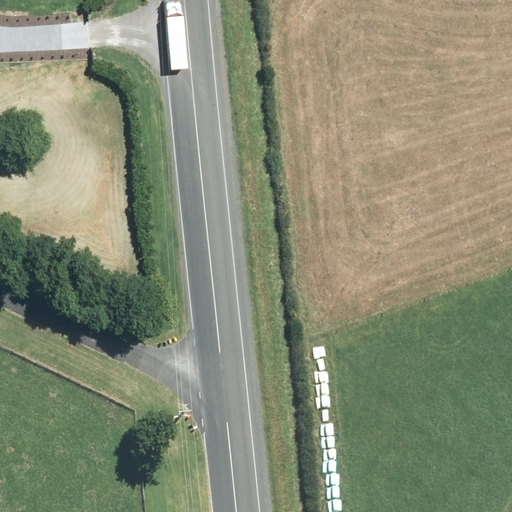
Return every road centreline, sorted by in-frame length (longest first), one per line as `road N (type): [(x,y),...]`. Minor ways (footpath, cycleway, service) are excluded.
road 1 (unclassified): [(222,371),(184,0)]
road 2 (unclassified): [(0,291),(175,374),(222,371)]
road 3 (unclassified): [(236,511),(222,371)]
